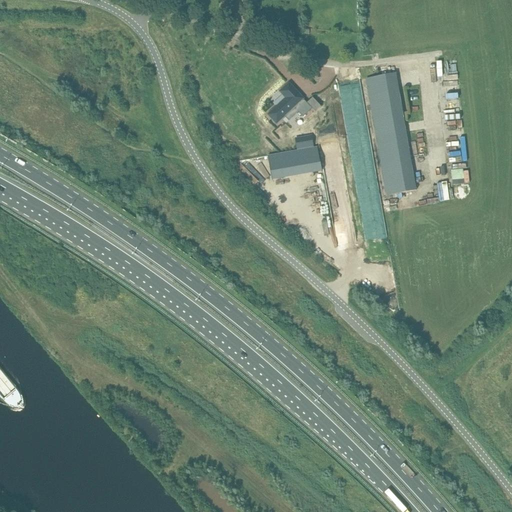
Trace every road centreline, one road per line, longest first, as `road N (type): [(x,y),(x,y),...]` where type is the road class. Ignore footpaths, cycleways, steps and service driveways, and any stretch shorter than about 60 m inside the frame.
road 1 (unclassified): [(511,493),(403,364),(233,207),(201,165),(134,24)]
road 2 (trunk): [(437,511),(253,331),(120,231),(0,156)]
road 3 (trunk): [(0,186),(197,315),(354,453),(408,511)]
road 4 (residential): [(464,50),(350,64),(313,60),(151,2)]
